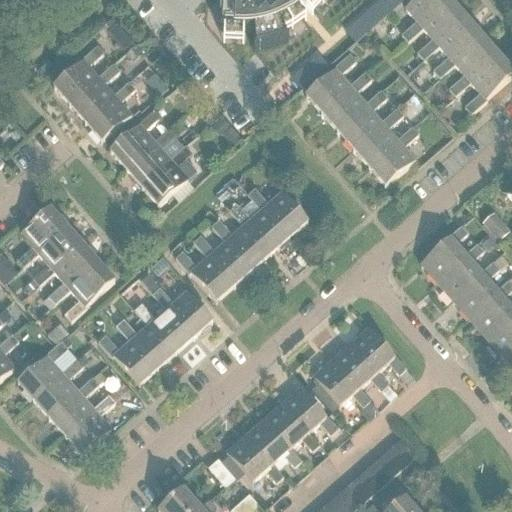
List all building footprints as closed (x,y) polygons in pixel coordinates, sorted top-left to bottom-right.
[(218,7),(217,8),(221,9),(219,34),(234,36),(239,36),(245,36),(251,35),(253,53),(252,53),(252,55),(253,54),(260,53),(267,52),(274,50),(281,48),(287,45),(288,45),(287,44),(286,44),(278,28),(279,27),(284,25),(290,22),(294,18),(299,15),(303,11),(308,7),(312,2),(313,0),(334,0),(335,0),(334,2),(335,3),(336,0),(228,0),(227,6),(226,9),(218,7)] [(391,0),(386,0),(383,3),(393,14),(399,9),(391,0)] [(402,0),(391,0),(399,9),(406,3),(402,0)] [(421,32),(450,6),(444,0),(420,0),(404,14),(416,27),(401,40),(407,48),(422,35),(421,32)] [(383,3),(377,8),(386,20),(393,14),(383,3)] [(421,32),(422,35),(432,45),(416,58),(423,66),(438,53),(436,50),(466,24),(450,6),(421,32)] [(377,8),(370,14),(380,25),(386,20),(377,8)] [(370,14),(364,20),(374,31),(380,25),(370,14)] [(364,20),(357,25),(367,36),(374,31),(364,20)] [(107,28),(105,29),(111,35),(117,30),(117,29),(112,24),(107,28)] [(425,82),(432,90),(454,71),(452,69),(482,43),(466,24),(436,50),(438,53),(447,63),(425,82)] [(357,25),(351,31),(361,42),(367,36),(357,25)] [(111,35),(108,37),(124,55),(132,47),(117,30),(111,35)] [(104,31),(98,36),(99,37),(101,40),(107,34),(104,31)] [(361,42),(351,31),(345,36),(354,47),(361,42)] [(452,69),(454,71),(463,81),(448,95),(454,102),(470,89),(468,87),(498,61),(482,43),(452,69)] [(135,51),(127,59),(132,65),(140,57),(135,51)] [(99,85),(97,83),(88,72),(103,59),(97,52),(80,66),(82,67),(53,92),(69,111),(99,85)] [(350,94),(349,92),(339,81),(355,68),(348,60),(332,74),(334,76),(305,101),(321,120),(350,94)] [(320,76),(326,70),(317,60),(311,66),(320,76)] [(511,80),(511,77),(498,61),(468,87),(470,89),(479,99),(464,113),(470,120),(486,106),(485,105),(511,80)] [(311,66),(304,71),(313,81),(320,76),(311,66)] [(114,103),(113,101),(103,91),(119,77),(112,70),(97,83),(99,85),(69,111),(85,129),(114,103)] [(147,71),(141,77),(147,84),(153,79),(154,78),(147,71)] [(304,71),(298,77),(306,87),(313,81),(304,71)] [(298,77),(291,83),(300,93),(306,87),(298,77)] [(366,112),(364,110),(355,99),(371,86),(364,78),(349,92),(350,94),(321,120),(337,138),(366,112)] [(218,112),(239,134),(267,108),(246,86),(218,112)] [(183,87),(176,94),(184,103),(192,96),(183,87)] [(85,129),(101,147),(131,122),(119,109),(135,95),(128,88),(113,101),(114,103),(85,129)] [(382,130),(380,128),(371,117),(386,104),(380,96),(364,110),(366,112),(337,138),(352,156),(382,130)] [(209,131),(211,129),(221,120),(213,112),(204,120),(202,122),(209,131)] [(398,148),(396,145),(387,135),(402,122),(396,114),(380,128),(382,130),(352,156),(368,174),(398,148)] [(155,149),(153,147),(144,137),(159,123),(153,116),(137,130),(138,131),(109,157),(125,175),(155,149)] [(221,120),(211,129),(221,139),(230,131),(221,120)] [(368,174),(384,192),(414,166),(403,153),(418,140),(411,132),(396,145),(398,148),(368,174)] [(171,167),(169,165),(160,155),(175,141),(169,134),(153,147),(155,149),(125,175),(141,193),(171,167)] [(171,167),(141,193),(158,212),(187,186),(176,173),(191,159),(184,152),(169,165),(171,167)] [(511,205),(511,184),(502,194),(511,205)] [(246,201),(260,216),(262,215),(288,244),(306,228),(281,198),(267,210),(254,194),(246,201)] [(262,215),(260,216),(249,225),(236,210),(228,217),(242,232),(244,230),(270,260),(288,244),(262,215)] [(36,258),(66,232),(50,213),(20,239),(32,253),(16,266),(23,273),(38,260),(36,258)] [(493,219),(481,229),(497,248),(509,237),(493,219)] [(244,230),(242,232),(231,241),(218,226),(210,232),(224,248),(226,246),(252,276),(270,260),(244,230)] [(52,276),(82,250),(66,232),(36,258),(38,260),(47,271),(32,284),(33,285),(38,292),(54,278),(52,276)] [(419,270),(436,289),(465,263),(464,262),(454,250),(466,240),(460,232),(447,244),(448,245),(419,270)] [(226,246),(224,248),(213,257),(200,242),(193,248),(206,264),(208,262),(234,292),(252,276),(226,246)] [(488,243),(482,248),(488,255),(494,249),(488,243)] [(68,294),(98,268),(82,250),(52,276),(54,278),(63,289),(48,302),(54,310),(70,296),(68,294)] [(481,281),(479,279),(470,269),(482,258),(476,251),(464,262),(465,263),(436,289),(452,307),(481,281)] [(208,262),(206,264),(195,273),(182,258),(174,264),(188,280),(190,279),(215,308),(234,292),(208,262)] [(500,261),(491,268),(498,276),(507,268),(500,261)] [(0,287),(3,291),(14,281),(0,264),(0,287)] [(169,272),(162,264),(150,274),(157,283),(169,272)] [(68,294),(70,296),(79,307),(63,320),(70,328),(86,314),(85,312),(114,287),(98,268),(68,294)] [(497,299),(496,297),(486,286),(498,276),(491,268),(479,279),(481,281),(452,307),(468,325),(497,299)] [(145,278),(137,284),(140,287),(147,280),(145,278)] [(147,280),(140,287),(152,300),(159,294),(147,280)] [(33,285),(25,292),(30,299),(38,292),(33,285)] [(511,317),(511,316),(511,315),(502,305),(511,295),(511,291),(508,287),(496,297),(497,299),(468,325),(483,343),(511,317)] [(167,314),(193,344),(211,327),(186,298),(172,309),(159,294),(152,300),(165,316),(167,314)] [(48,302),(42,307),(49,314),(54,310),(48,302)] [(167,314),(165,316),(154,325),(141,310),(134,316),(147,332),(149,330),(175,360),(193,344),(167,314)] [(511,349),(511,314),(511,315),(511,316),(511,317),(483,343),(499,361),(511,349)] [(4,315),(0,318),(0,327),(2,329),(10,322),(4,315)] [(149,330),(147,332),(136,341),(123,325),(115,332),(129,347),(131,346),(156,375),(175,360),(149,330)] [(54,349),(67,338),(59,329),(46,340),(54,349)] [(375,380),(377,378),(387,369),(398,381),(406,375),(394,362),(393,363),(367,334),(349,350),(375,380)] [(11,340),(0,349),(0,386),(14,374),(3,361),(18,347),(11,340)] [(131,346),(129,347),(118,357),(105,341),(97,348),(111,364),(113,363),(138,392),(156,375),(131,346)] [(64,344),(60,347),(67,355),(71,351),(64,344)] [(62,381),(61,378),(52,368),(67,355),(60,347),(44,361),(45,363),(17,388),(33,406),(62,381)] [(511,349),(499,361),(511,375),(511,349)] [(357,396),(359,394),(369,385),(380,397),(388,391),(377,378),(375,380),(349,350),(331,366),(357,396)] [(78,399),(76,397),(67,386),(83,373),(76,365),(61,378),(62,381),(33,406),(49,425),(78,399)] [(351,401),(362,413),(370,406),(359,394),(357,396),(331,366),(312,383),(318,389),(338,412),(351,401)] [(99,377),(92,383),(95,387),(98,391),(106,384),(99,377)] [(94,417),(92,415),(83,404),(98,391),(95,387),(92,383),(76,397),(78,399),(49,425),(64,442),(94,417)] [(318,389),(311,395),(331,418),(338,412),(318,389)] [(299,394),(280,411),(306,440),(308,438),(319,429),(330,442),(337,435),(325,422),(324,423),(299,394)] [(115,395),(108,401),(114,408),(121,402),(115,395)] [(94,417),(64,442),(81,461),(111,435),(99,422),(114,409),(114,408),(108,401),(92,415),(94,417)] [(288,456),(290,454),(301,445),(312,457),(319,451),(308,438),(306,440),(280,411),(262,426),(288,456)] [(270,472),(272,470),(283,461),(294,473),(301,467),(290,454),(288,456),(262,426),(244,442),(270,472)] [(265,477),(275,489),(283,483),(272,470),(270,472),(244,442),(225,458),(228,461),(241,477),(252,488),(265,477)] [(392,451),(407,468),(414,462),(399,445),(392,451)] [(398,476),(407,468),(392,451),(383,459),(398,476)] [(390,483),(398,476),(383,459),(375,466),(390,483)] [(228,461),(220,468),(234,484),(241,477),(228,461)] [(224,492),(234,484),(220,468),(217,465),(207,473),(224,492)] [(382,491),(390,483),(375,466),(366,474),(382,491)] [(373,498),(382,491),(366,474),(358,481),(373,498)] [(364,506),(373,498),(358,481),(349,489),(364,506)] [(350,511),(357,511),(364,506),(349,489),(338,498),(350,511)] [(197,511),(182,495),(163,511),(197,511)] [(335,511),(350,511),(338,498),(330,506),(335,511)] [(254,511),(256,510),(248,500),(234,511),(254,511)]
